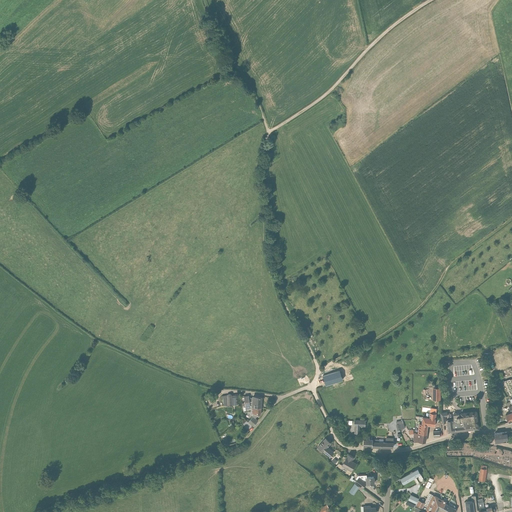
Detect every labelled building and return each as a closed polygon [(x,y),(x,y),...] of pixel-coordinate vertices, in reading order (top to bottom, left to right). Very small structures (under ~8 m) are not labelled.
[(321,387),(339,382),(336,374),(326,378),(325,375),(320,377),(319,380),(321,387)] [(511,378),(503,382),(510,398),(511,401),(511,403),(511,378)] [(252,398),(249,397),(249,395),(244,396),(244,403),(246,412),(247,412),(250,408),(252,407),(261,408),(261,402),(262,397),(253,396),(252,398)] [(435,421),(436,418),(436,410),(436,409),(437,404),(425,402),(424,409),(430,409),(429,413),(426,412),(426,416),(422,416),(422,417),(426,417),(425,424),(428,424),(428,425),(435,426),(435,421)] [(260,415),(261,408),(252,407),(251,414),(253,414),(252,417),(248,422),(253,426),(258,421),(255,419),(257,416),(257,414),(260,415)] [(453,420),(447,420),(449,432),(479,428),(476,411),(453,414),(453,420)] [(425,424),(426,417),(422,417),(421,423),(419,423),(417,433),(427,434),(428,425),(428,424),(425,424)] [(355,433),(359,433),(359,426),(365,426),(365,421),(355,420),(355,426),(355,433)] [(508,440),(507,432),(494,433),(495,442),(508,440)] [(427,434),(417,433),(415,433),(414,441),(425,442),(427,434)] [(364,446),(372,447),(372,439),(369,439),(369,436),(364,436),(364,446)] [(330,457),(333,452),(327,447),(331,442),(325,438),(318,447),(316,449),(321,453),(323,452),(330,457)] [(379,439),(372,439),(372,447),(380,447),(393,447),(393,438),(386,438),(386,442),(379,442),(379,439)] [(351,471),(353,467),(355,463),(352,461),(354,457),(348,454),(346,458),(342,466),(351,471)] [(487,469),(487,465),(481,465),(481,468),(479,480),(485,481),(487,469)] [(403,484),(421,474),(418,468),(400,478),(403,484)] [(373,476),(366,477),(366,475),(358,475),(355,478),(357,479),(354,482),(363,488),(366,484),(367,484),(374,483),(373,476)] [(349,491),(354,495),(359,487),(353,483),(352,485),(353,486),(349,491)] [(335,492),(333,489),(329,486),(326,489),(333,495),(335,492)] [(422,508),(424,505),(427,507),(426,509),(425,511),(436,511),(438,508),(446,511),(454,511),(456,510),(445,504),(446,502),(429,493),(424,503),(419,500),(417,506),(422,508)] [(411,495),(408,501),(417,504),(419,498),(411,495)] [(472,501),(464,502),(465,510),(467,509),(466,511),(471,511),(477,511),(475,495),(471,496),(472,501)] [(491,506),(484,508),(483,502),(483,501),(483,498),(478,499),(478,503),(479,508),(479,511),(489,511),(493,511),(491,506)]
